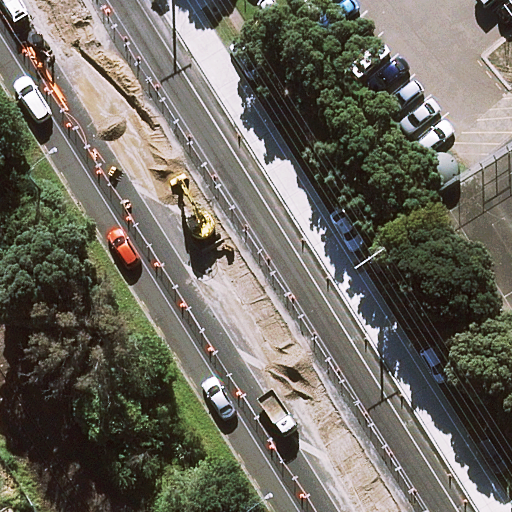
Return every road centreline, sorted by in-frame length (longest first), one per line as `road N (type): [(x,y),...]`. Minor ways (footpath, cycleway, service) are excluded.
road 1 (secondary): [(100,0),(424,511)]
road 2 (secondary): [(318,511),(0,6)]
